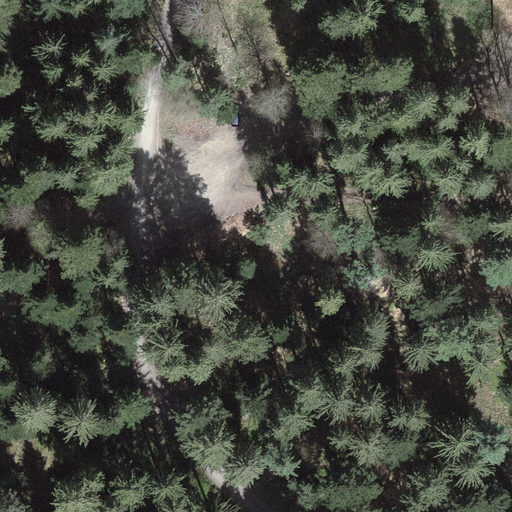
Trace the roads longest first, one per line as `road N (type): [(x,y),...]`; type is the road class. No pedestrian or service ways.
road 1 (track): [(264,511),(177,424),(138,337),(134,284),(146,129),(182,0)]
road 2 (track): [(511,74),(402,90),(276,135),(194,185),(139,187)]
road 3 (track): [(194,185),(511,211)]
road 4 (track): [(0,312),(139,187)]
